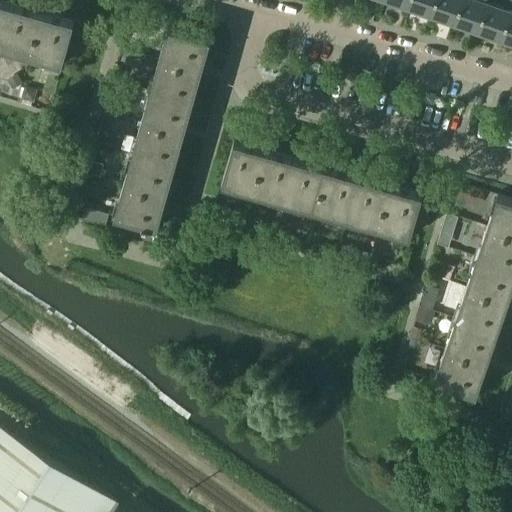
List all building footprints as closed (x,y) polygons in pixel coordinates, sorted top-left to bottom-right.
[(0,0),(0,46),(3,47),(15,4),(0,0)] [(429,15),(434,0),(407,0),(405,7),(429,15)] [(453,23),(460,0),(434,0),(429,15),(453,23)] [(477,32),(487,2),(482,0),(460,0),(453,23),(477,32)] [(500,39),(510,10),(487,2),(477,32),(500,39)] [(63,64),(75,21),(15,4),(3,47),(63,64)] [(511,43),(511,10),(510,10),(500,39),(511,43)] [(190,111),(206,56),(211,38),(168,26),(148,99),(190,111)] [(173,173),(183,137),(190,111),(148,99),(130,161),(173,173)] [(286,201),(298,158),(234,140),(222,183),(286,201)] [(352,219),(365,177),(298,158),(286,201),(352,219)] [(104,163),(92,160),(88,173),(90,173),(101,176),(104,163)] [(158,227),(166,200),(173,173),(130,161),(115,215),(118,216),(114,231),(151,241),(155,226),(158,227)] [(423,193),(396,186),(365,177),(352,219),(411,236),(423,193)] [(511,280),(511,198),(498,194),(473,267),(511,280)] [(106,225),(109,214),(98,211),(94,222),(106,225)] [(495,340),(507,305),(511,289),(511,280),(473,267),(453,326),(495,340)] [(476,393),(492,348),(495,340),(453,326),(434,379),(476,393)] [(120,511),(113,507),(118,500),(0,422),(0,511),(120,511)]
